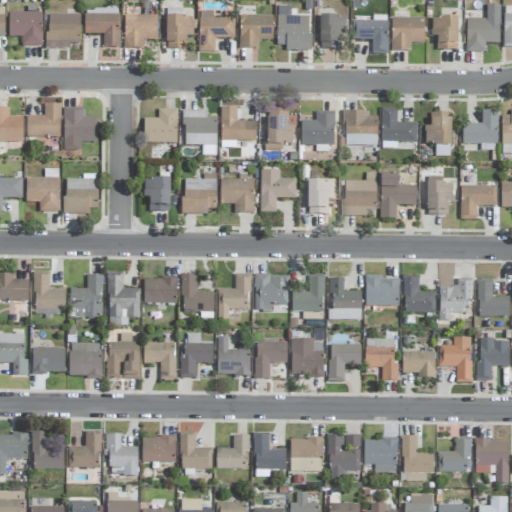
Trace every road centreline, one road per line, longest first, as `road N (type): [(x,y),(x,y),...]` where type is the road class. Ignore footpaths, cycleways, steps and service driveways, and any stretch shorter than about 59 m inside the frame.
road 1 (residential): [(511,413),(0,405)]
road 2 (residential): [(511,250),(0,242)]
road 3 (residential): [(0,79),(511,82)]
road 4 (residential): [(120,246),(124,81)]
